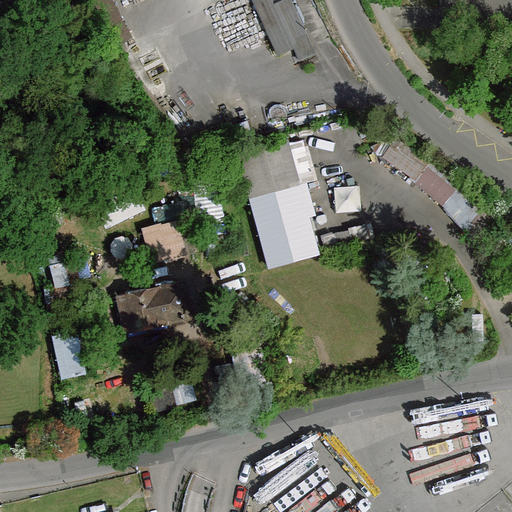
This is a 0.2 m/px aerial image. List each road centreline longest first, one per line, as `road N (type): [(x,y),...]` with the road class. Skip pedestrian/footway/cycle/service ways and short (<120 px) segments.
road 1 (unclassified): [(511,370),(0,478)]
road 2 (unclassified): [(344,0),(404,95),(511,183)]
